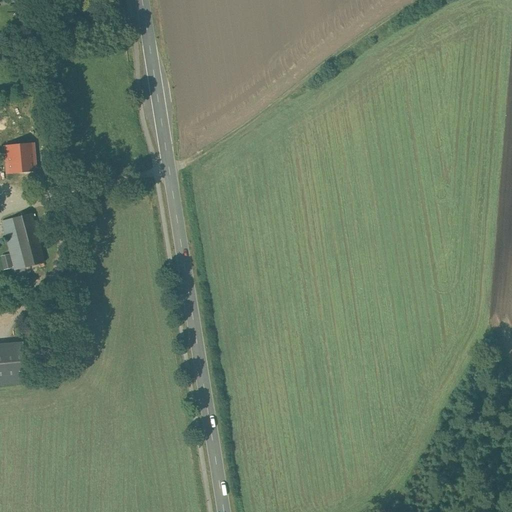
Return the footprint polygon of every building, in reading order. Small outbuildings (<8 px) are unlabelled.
[(32,143),(6,145),(8,172),(34,170),(32,143)] [(31,214),(11,219),(16,237),(24,268),(43,263),(31,214)] [(11,219),(2,221),(7,240),(16,237),(11,219)] [(24,268),(16,237),(7,240),(15,270),(24,268)] [(22,342),(0,344),(0,384),(26,382),(22,342)]
